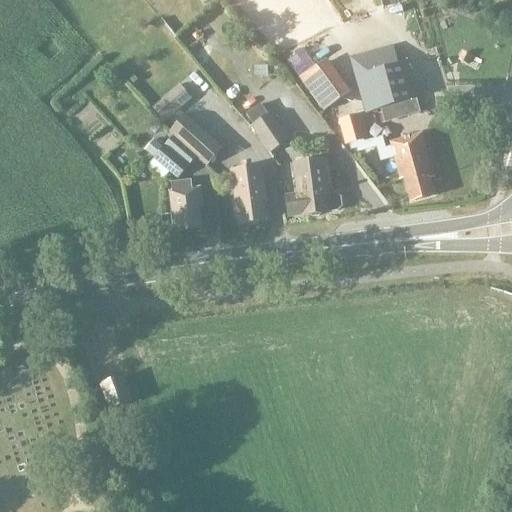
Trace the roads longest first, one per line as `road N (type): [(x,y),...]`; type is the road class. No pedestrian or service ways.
road 1 (secondary): [(388,242),(0,297)]
road 2 (secondary): [(511,209),(388,242)]
road 3 (secondary): [(388,242),(511,246)]
